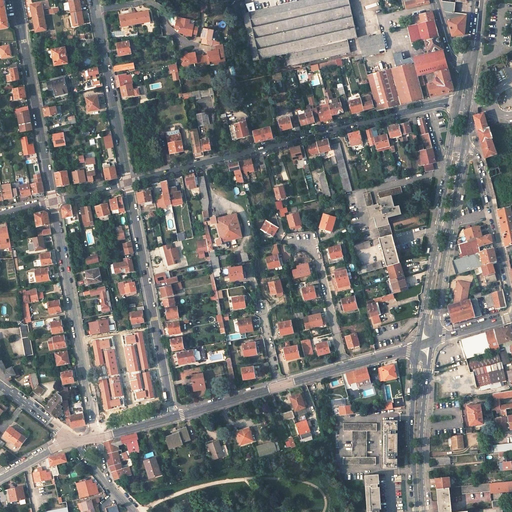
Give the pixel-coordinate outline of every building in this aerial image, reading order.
[(4,0),(0,0),(0,29),(10,28),(4,0)] [(72,13),(83,11),(82,7),(81,7),(79,0),(72,0),(70,0),(72,13)] [(348,0),(304,0),(243,14),(253,61),(272,57),(275,70),(282,69),(279,55),(288,53),(289,57),(285,58),(287,66),(290,65),(291,66),(350,52),(347,40),(357,38),(348,0)] [(32,13),(34,18),(44,16),(42,2),(32,4),(34,12),(32,13)] [(455,3),(442,2),(448,21),(466,16),(466,14),(454,13),(455,3)] [(83,11),(72,13),(74,26),(84,25),(82,16),(84,16),(83,11)] [(151,22),(150,12),(143,14),(142,13),(139,13),(135,14),(137,25),(151,22)] [(432,12),(419,15),(420,16),(422,23),(435,20),(433,15),(432,12)] [(137,25),(135,14),(128,15),(128,16),(125,17),(121,18),(123,27),(137,25)] [(47,29),(44,16),(34,18),(35,24),(36,24),(37,31),(47,29)] [(412,18),(413,23),(414,25),(422,23),(420,16),(412,18)] [(466,16),(448,21),(452,37),(464,35),(465,27),(466,16)] [(409,26),(412,43),(425,40),(439,37),(437,28),(435,20),(422,23),(414,25),(409,26)] [(194,23),(181,22),(180,29),(179,31),(180,32),(193,33),(193,32),(198,33),(199,25),(194,25),(194,23)] [(203,30),(201,39),(202,39),(201,42),(200,45),(211,47),(212,41),(211,40),(213,31),(203,30)] [(425,40),(428,53),(443,50),(439,37),(425,40)] [(382,39),(359,44),(361,55),(384,49),(384,47),(382,39)] [(130,41),(118,44),(120,56),(132,54),(130,41)] [(225,57),(223,44),(215,46),(216,51),(212,52),(208,53),(210,62),(221,60),(220,58),(225,57)] [(11,56),(10,46),(0,47),(0,54),(2,55),(2,58),(11,56)] [(65,48),(47,51),(49,64),(55,63),(56,65),(68,63),(65,48)] [(443,52),(443,50),(428,53),(413,56),(418,77),(422,76),(435,72),(448,69),(443,52)] [(191,64),(197,63),(198,64),(205,62),(203,55),(197,56),(196,54),(189,55),(188,51),(184,53),(181,54),(181,55),(184,57),(182,60),(182,61),(186,67),(191,64)] [(418,77),(413,56),(403,59),(401,51),(393,53),(395,61),(396,66),(366,73),(377,112),(416,102),(424,100),(423,98),(420,87),(418,77)] [(134,63),(114,66),(115,70),(115,71),(129,69),(130,71),(133,70),(132,68),(135,68),(134,63)] [(177,63),(169,65),(171,74),(173,73),(179,72),(179,71),(178,67),(177,63)] [(17,64),(8,66),(9,70),(11,70),(12,75),(7,76),(8,82),(19,79),(17,64)] [(98,68),(88,70),(89,74),(87,74),(88,77),(99,74),(98,68)] [(448,69),(435,72),(436,77),(433,84),(428,85),(431,98),(452,92),(454,90),(451,79),(448,69)] [(126,74),(116,76),(117,81),(118,87),(121,87),(132,84),(130,75),(126,76),(126,74)] [(64,78),(48,83),(49,87),(54,86),(54,89),(56,96),(68,93),(64,78)] [(132,84),(121,87),(123,97),(134,94),(135,96),(140,94),(139,88),(133,89),(132,84)] [(25,86),(14,89),(16,99),(27,97),(25,86)] [(213,87),(200,90),(201,92),(205,92),(206,96),(210,95),(210,93),(214,92),(213,87)] [(97,95),(86,97),(88,111),(99,109),(98,104),(99,104),(97,95)] [(361,99),(364,111),(374,109),(371,99),(364,100),(364,98),(361,99)] [(361,99),(349,102),(353,115),(364,111),(361,99)] [(341,104),(329,107),(332,116),(343,113),(341,104)] [(56,107),(44,109),(45,116),(57,114),(56,107)] [(16,114),(13,115),(14,118),(19,117),(22,132),(33,130),(32,128),(30,117),(29,111),(16,114)] [(324,111),(318,113),(318,115),(320,122),(327,121),(324,111)] [(207,113),(197,115),(200,127),(209,124),(207,113)] [(312,113),(305,115),(308,125),(314,123),(312,113)] [(483,113),(473,116),(484,158),(497,154),(491,139),(492,138),(489,127),(488,128),(483,113)] [(226,114),(220,115),(222,124),(228,123),(226,114)] [(305,115),(299,116),(302,126),(308,125),(305,115)] [(292,118),(278,121),(281,131),(295,128),(294,125),(292,118)] [(426,150),(422,151),(420,151),(420,152),(424,164),(426,172),(433,170),(432,163),(436,162),(425,118),(420,120),(422,125),(420,126),(425,146),(426,150)] [(245,119),(239,120),(239,123),(230,125),(233,139),(235,140),(237,140),(238,139),(249,136),(245,119)] [(409,123),(399,125),(402,135),(411,133),(409,123)] [(399,125),(388,128),(391,138),(402,135),(399,125)] [(271,128),(253,132),(256,143),(267,140),(273,138),(271,128)] [(189,132),(193,153),(199,152),(201,152),(201,150),(200,149),(196,131),(189,132)] [(355,133),(345,135),(347,143),(350,142),(351,146),(362,143),(359,132),(355,133)] [(64,133),(53,135),(56,146),(66,144),(64,133)] [(180,134),(167,136),(171,153),(184,150),(180,134)] [(387,135),(374,138),(375,144),(376,149),(390,145),(388,139),(387,135)] [(209,138),(201,140),(203,149),(203,151),(211,149),(209,138)] [(323,141),(317,142),(319,153),(321,160),(324,160),(323,156),(325,156),(324,152),(330,151),(327,140),(323,141)] [(310,144),(307,145),(310,155),(319,153),(317,142),(310,144)] [(339,143),(332,145),(337,165),(344,193),(352,191),(339,143)] [(298,147),(290,149),(293,161),(295,160),(307,157),(304,146),(298,147)] [(34,147),(29,148),(24,149),(25,156),(35,154),(34,147)] [(199,156),(204,155),(203,151),(203,149),(200,149),(201,150),(201,152),(199,152),(193,153),(194,157),(199,156)] [(85,162),(86,165),(89,181),(94,180),(93,175),(96,174),(94,165),(95,165),(94,158),(85,160),(85,162)] [(252,159),(241,161),(244,171),(254,169),(252,159)] [(243,178),(239,162),(237,162),(234,163),(229,164),(231,170),(235,169),(238,169),(239,172),(236,173),(235,173),(236,180),(243,178)] [(110,163),(103,165),(106,180),(117,177),(115,167),(111,167),(110,163)] [(498,168),(488,172),(490,178),(501,174),(498,168)] [(84,170),(72,172),(74,183),(86,181),(84,170)] [(67,171),(56,173),(58,186),(70,184),(67,171)] [(324,172),(318,173),(324,198),(330,196),(329,191),(324,172)] [(197,188),(195,177),(194,173),(190,174),(186,175),(188,187),(190,187),(190,190),(197,188)] [(204,177),(198,178),(201,201),(204,221),(206,221),(207,217),(209,217),(207,210),(209,201),(204,177)] [(42,179),(35,180),(35,184),(32,185),(34,194),(44,192),(42,179)] [(167,180),(162,181),(165,201),(160,202),(161,209),(166,209),(165,205),(169,205),(170,208),(172,208),(172,206),(172,204),(169,188),(167,180)] [(19,182),(15,182),(15,183),(18,195),(18,197),(32,195),(30,183),(20,185),(19,182)] [(15,183),(1,186),(3,195),(4,200),(13,198),(13,196),(18,195),(15,183)] [(150,191),(138,193),(140,206),(153,204),(151,191),(153,191),(152,184),(148,185),(150,191)] [(284,186),(275,188),(277,199),(286,196),(284,186)] [(169,188),(172,204),(183,202),(181,191),(178,192),(177,188),(173,188),(173,187),(169,188)] [(370,193),(363,194),(370,220),(375,218),(380,238),(387,236),(384,226),(390,225),(388,218),(401,214),(399,206),(395,207),(392,196),(402,193),(400,187),(378,193),(381,205),(379,206),(378,204),(374,206),(370,193)] [(122,198),(110,200),(112,210),(119,209),(120,212),(125,211),(122,198)] [(71,204),(64,206),(62,209),(64,218),(70,217),(70,215),(78,214),(78,213),(77,203),(71,204)] [(108,204),(95,207),(98,217),(99,217),(100,221),(109,219),(109,214),(110,214),(108,204)] [(93,222),(90,206),(85,207),(86,209),(81,210),(84,223),(93,222)] [(511,213),(511,206),(497,209),(500,223),(504,242),(505,247),(511,244),(511,213)] [(45,211),(36,214),(38,226),(50,223),(48,213),(45,211)] [(226,241),(243,237),(237,213),(217,218),(216,216),(211,217),(211,220),(206,221),(206,225),(214,223),(217,239),(213,240),(213,244),(208,245),(209,250),(211,260),(213,270),(220,268),(217,256),(215,257),(212,247),(222,245),(222,246),(227,245),(226,241)] [(298,213),(287,215),(291,227),(296,225),(302,224),(298,213)] [(336,218),(324,215),(321,228),(326,230),(333,231),(336,218)] [(267,220),(261,229),(273,237),(276,232),(279,227),(267,220)] [(390,225),(384,226),(387,236),(392,235),(390,225)] [(11,247),(8,228),(0,229),(0,240),(2,249),(11,247)] [(478,228),(464,233),(467,242),(482,238),(478,228)] [(123,231),(116,232),(117,240),(124,239),(123,236),(125,236),(124,230),(123,231)] [(178,233),(178,240),(186,239),(185,232),(178,233)] [(39,236),(33,237),(35,250),(45,248),(43,235),(39,236)] [(380,238),(379,238),(387,266),(400,263),(392,235),(387,236),(380,238)] [(482,238),(467,242),(458,245),(460,255),(458,255),(460,260),(480,254),(479,254),(481,253),(479,248),(492,244),(491,240),(490,236),(482,238)] [(202,241),(198,242),(201,257),(206,257),(205,251),(209,250),(208,245),(207,242),(203,243),(202,241)] [(369,241),(353,245),(354,252),(371,247),(369,241)] [(130,243),(124,244),(126,255),(134,253),(133,245),(131,245),(130,243)] [(174,243),(164,245),(165,251),(167,250),(169,258),(167,258),(169,266),(175,264),(177,262),(176,260),(182,259),(178,247),(175,248),(174,243)] [(345,245),(341,246),(330,248),(331,251),(331,253),(332,258),(330,258),(331,263),(344,260),(343,255),(347,254),(345,245)] [(163,262),(168,261),(163,246),(159,247),(163,262)] [(460,260),(453,262),(457,275),(474,270),(492,265),(496,264),(495,257),(493,250),(481,253),(479,254),(480,254),(460,260)] [(51,252),(41,254),(43,265),(53,264),(51,252)] [(249,252),(240,254),(242,262),(251,260),(249,252)] [(278,254),(267,257),(270,268),(275,266),(276,269),(284,267),(283,264),(280,265),(279,260),(278,254)] [(97,255),(85,258),(86,264),(99,261),(97,255)] [(131,258),(125,259),(125,261),(118,262),(119,263),(114,264),(116,273),(122,271),(122,268),(126,267),(127,272),(133,270),(131,258)] [(381,262),(358,268),(359,274),(382,268),(381,262)] [(309,263),(298,266),(298,269),(294,270),(296,278),(311,274),(310,269),(309,263)] [(404,277),(400,263),(387,266),(392,280),(404,277)] [(492,265),(474,270),(476,276),(483,273),(486,284),(497,281),(492,265)] [(242,266),(229,268),(230,280),(241,279),(241,276),(241,272),(242,272),(242,266)] [(99,267),(87,271),(89,281),(88,281),(88,282),(88,283),(89,284),(102,281),(99,267)] [(37,273),(29,275),(30,283),(50,279),(49,275),(52,274),(52,270),(49,270),(49,268),(36,271),(37,273)] [(166,273),(157,275),(158,281),(162,280),(162,282),(167,281),(167,279),(170,279),(171,285),(179,282),(178,278),(174,279),(173,277),(171,278),(170,270),(166,272),(166,273)] [(347,271),(335,273),(336,275),(334,275),(334,276),(335,281),(336,285),(337,289),(350,286),(349,281),(347,271)] [(392,280),(387,282),(391,295),(393,294),(408,290),(404,277),(392,280)] [(131,280),(119,283),(121,294),(126,293),(136,291),(134,282),(131,283),(131,280)] [(279,280),(269,283),(271,294),(277,293),(282,291),(279,280)] [(171,285),(161,287),(163,298),(174,295),(172,287),(179,285),(179,282),(171,285)] [(470,284),(458,282),(457,287),(459,287),(459,289),(457,289),(454,305),(467,302),(470,284)] [(104,286),(94,289),(94,291),(97,290),(97,292),(100,291),(102,299),(106,298),(104,286)] [(315,286),(303,289),(305,299),(317,297),(316,292),(315,286)] [(37,292),(37,290),(25,292),(26,296),(21,297),(22,305),(28,303),(39,301),(38,297),(37,292)] [(502,291),(485,296),(488,307),(494,306),(495,310),(506,308),(504,299),(502,291)] [(391,295),(367,302),(372,318),(379,315),(376,304),(374,304),(374,302),(375,302),(383,302),(394,299),(393,294),(391,295)] [(243,297),(232,298),(234,309),(245,308),(244,302),(243,297)] [(345,312),(357,309),(355,297),(342,300),(343,305),(341,305),(341,308),(342,310),(344,310),(345,312)] [(106,298),(102,299),(103,307),(102,307),(103,311),(111,310),(109,301),(107,301),(106,298)] [(174,299),(163,300),(165,307),(175,306),(174,299)] [(476,299),(470,301),(475,318),(481,316),(476,299)] [(59,300),(49,302),(50,313),(61,311),(59,300)] [(454,305),(448,307),(451,317),(453,325),(475,318),(470,301),(467,302),(454,305)] [(28,303),(22,305),(23,313),(24,320),(25,323),(28,322),(32,321),(28,303)] [(176,306),(166,308),(168,319),(178,317),(178,312),(179,312),(179,310),(179,307),(177,308),(176,306)] [(142,311),(130,313),(133,328),(141,327),(140,323),(144,322),(142,311)] [(321,314),(309,316),(304,318),(307,329),(318,326),(318,329),(324,327),(324,325),(325,325),(325,322),(324,319),(322,319),(321,314)] [(60,316),(50,318),(53,334),(64,332),(62,320),(61,320),(60,316)] [(251,319),(238,320),(240,333),(253,331),(252,325),(251,319)] [(108,320),(90,323),(92,334),(110,331),(108,320)] [(179,321),(168,323),(170,334),(181,332),(179,321)] [(291,321),(279,323),(280,329),(281,335),(294,332),(291,321)] [(25,324),(20,325),(25,356),(34,355),(29,325),(25,324)] [(472,336),(461,339),(467,359),(498,349),(500,349),(506,347),(511,346),(511,345),(509,343),(508,341),(511,340),(511,331),(511,326),(504,327),(504,326),(472,336)] [(142,331),(122,335),(135,402),(155,398),(142,331)] [(348,348),(353,347),(354,349),(360,348),(359,345),(356,334),(345,337),(348,348)] [(113,335),(91,339),(104,410),(126,406),(113,335)] [(64,336),(53,337),(54,341),(49,342),(50,349),(66,346),(64,336)] [(182,337),(171,339),(173,350),(184,348),(182,337)] [(309,339),(301,341),(303,350),(304,358),(314,356),(309,339)] [(255,342),(243,344),(245,356),(257,354),(256,348),(255,342)] [(327,342),(316,345),(319,355),(330,352),(329,348),(331,348),(331,345),(330,342),(327,342)] [(297,346),(283,349),(283,352),(284,354),(286,354),(287,360),(300,357),(297,346)] [(502,363),(498,349),(467,359),(471,372),(474,372),(476,386),(490,383),(500,381),(506,380),(503,365),(510,363),(506,347),(500,349),(503,363),(502,363)] [(194,350),(178,353),(180,364),(196,362),(195,360),(200,360),(201,358),(200,351),(198,350),(194,351),(194,350)] [(67,351),(56,353),(58,365),(69,363),(67,351)] [(0,360),(0,374),(9,381),(12,379),(11,377),(16,375),(12,368),(7,370),(2,360),(0,360)] [(228,363),(233,388),(236,388),(231,363),(228,363)] [(393,365),(378,368),(380,381),(396,377),(393,365)] [(253,366),(242,368),(243,380),(255,377),(254,372),(253,366)] [(360,369),(355,371),(357,381),(370,378),(367,367),(360,369)] [(73,371),(62,373),(64,382),(60,382),(61,388),(65,387),(65,383),(75,381),(73,371)] [(357,381),(355,371),(346,373),(349,384),(357,381)] [(30,374),(31,381),(33,391),(38,385),(39,384),(37,373),(30,374)] [(203,374),(192,375),(195,391),(206,389),(203,374)] [(33,391),(33,392),(40,396),(45,390),(38,385),(33,391)] [(71,416),(67,398),(70,397),(68,391),(68,387),(65,387),(61,388),(61,391),(63,401),(65,408),(66,414),(67,421),(67,423),(71,422),(72,427),(86,425),(83,412),(78,413),(79,415),(71,416)] [(511,390),(493,394),(494,398),(511,395),(511,402),(501,405),(501,409),(506,409),(511,407),(511,390)] [(58,393),(46,409),(61,420),(66,414),(65,408),(63,410),(61,408),(63,406),(61,404),(63,401),(61,391),(58,393)] [(300,393),(291,397),(296,411),(306,407),(300,393)] [(481,404),(468,406),(470,420),(470,425),(484,423),(481,404)] [(351,406),(338,407),(340,415),(353,414),(351,406)] [(501,409),(493,411),(494,418),(508,416),(507,412),(506,409),(501,409)] [(292,410),(280,414),(282,421),(295,417),(292,410)] [(511,415),(508,416),(494,418),(496,430),(511,428),(511,429),(511,415)] [(306,420),(297,423),(300,434),(299,434),(302,443),(313,439),(306,420)] [(396,421),(384,421),(383,468),(395,468),(395,458),(396,432),(396,421)] [(377,424),(343,423),(343,431),(352,431),(352,457),(343,457),(343,464),(376,464),(376,457),(367,457),(368,431),(377,431),(377,424)] [(10,427),(4,435),(19,447),(26,438),(14,429),(10,427)] [(182,432),(166,437),(170,447),(183,443),(183,442),(191,439),(187,427),(182,429),(182,432)] [(242,430),(237,432),(240,444),(253,440),(250,429),(243,431),(242,430)] [(488,436),(490,449),(491,452),(495,452),(494,445),(493,438),(497,437),(496,430),(485,431),(486,437),(488,436)] [(127,442),(129,450),(126,451),(127,451),(128,454),(128,455),(131,454),(141,451),(138,439),(139,439),(138,433),(130,435),(118,438),(116,440),(115,439),(111,440),(105,442),(107,453),(118,450),(117,445),(127,442)] [(462,437),(452,438),(453,445),(454,450),(464,449),(462,437)] [(293,445),(294,447),(297,446),(294,438),(286,441),(288,446),(293,445)] [(219,440),(209,443),(213,459),(223,455),(219,440)] [(267,443),(257,446),(260,455),(270,453),(267,443)] [(511,443),(494,445),(495,452),(509,450),(511,449),(511,443)] [(118,450),(107,453),(109,464),(110,466),(111,466),(112,471),(122,468),(120,460),(119,456),(123,455),(123,452),(118,453),(118,450)] [(59,454),(50,457),(52,465),(68,461),(65,453),(59,454)] [(156,457),(145,461),(150,477),(161,474),(156,457)] [(122,468),(112,471),(115,479),(132,474),(131,474),(130,467),(129,466),(122,468)] [(39,472),(34,473),(36,482),(51,479),(50,472),(47,473),(46,470),(43,471),(42,467),(38,468),(39,472)] [(377,474),(365,475),(367,511),(379,511),(378,486),(377,474)] [(448,487),(447,476),(432,478),(433,488),(445,487),(448,487)] [(96,488),(93,489),(92,483),(91,479),(79,482),(83,496),(98,492),(96,488)] [(511,480),(506,481),(490,483),(490,491),(491,493),(511,490),(511,480)] [(490,483),(462,486),(462,494),(490,491),(490,483)] [(18,487),(4,490),(6,501),(7,504),(12,503),(11,501),(20,499),(18,487)] [(447,511),(445,487),(433,488),(434,511),(447,511)] [(95,511),(94,507),(93,503),(99,501),(98,497),(81,502),(84,510),(86,510),(86,511),(95,511)] [(504,501),(492,502),(493,509),(494,509),(501,508),(505,508),(504,501)]
